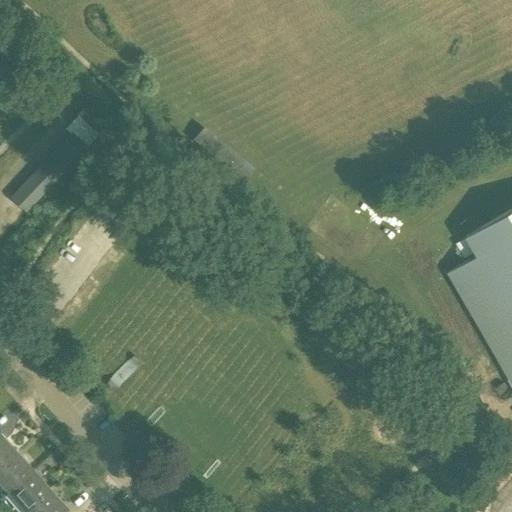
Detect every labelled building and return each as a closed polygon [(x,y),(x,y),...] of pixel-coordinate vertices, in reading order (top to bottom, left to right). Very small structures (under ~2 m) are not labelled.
[(511,208),(467,235),(468,236),(457,243),(465,256),(475,250),(478,254),(446,273),(511,383),(511,208)] [(0,464),(16,450),(0,432),(0,464)] [(0,481),(8,491),(33,469),(16,450),(0,464),(0,481)] [(25,509),(49,487),(33,469),(8,491),(25,509)] [(49,487),(25,509),(27,511),(60,511),(66,507),(49,487)]
